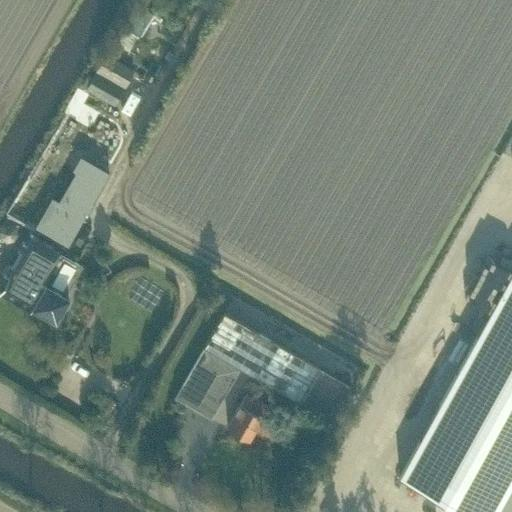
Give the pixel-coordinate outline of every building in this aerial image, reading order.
[(134,2),(121,25),(139,36),(153,12),(134,2)] [(86,88),(114,104),(135,70),(106,53),(97,68),(93,65),(88,74),(93,76),(86,88)] [(67,244),(110,173),(94,164),(85,178),(76,172),(58,201),(51,196),(34,224),(67,244)] [(3,224),(0,229),(0,232),(1,238),(8,241),(15,240),(19,233),(17,226),(11,222),(3,224)] [(44,282),(61,251),(33,234),(0,290),(0,292),(30,310),(33,305),(55,318),(68,296),(44,282)] [(511,511),(511,268),(398,475),(466,511),(511,511)] [(349,385),(319,367),(224,311),(204,345),(205,346),(176,394),(211,414),(239,365),(300,401),(329,418),(349,385)] [(317,354),(338,362),(342,352),(320,344),(317,354)] [(281,427),(263,416),(270,404),(254,395),(247,405),(240,401),(226,424),(250,438),(254,431),(272,441),(281,427)]
